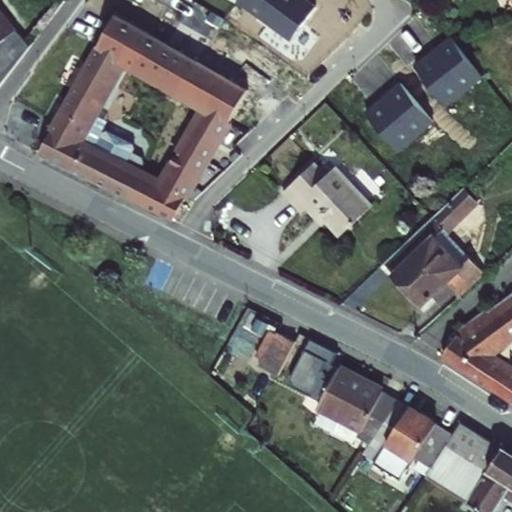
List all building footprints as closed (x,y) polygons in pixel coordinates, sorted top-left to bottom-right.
[(0,0),(0,52),(27,31),(2,1),(3,0),(0,0)] [(249,0),(247,3),(301,43),(313,27),(326,9),(313,0),(249,0)] [(187,217),(258,79),(128,9),(126,13),(123,11),(53,148),(120,183),(187,217)] [(313,27),(301,43),(313,52),(325,36),(313,27)] [(456,40),(421,69),(452,108),(488,79),(456,40)] [(374,115),(406,152),(441,122),(409,85),(374,115)] [(318,163),(291,189),(301,198),(310,208),(314,204),(320,199),(336,216),(348,230),(379,201),(344,163),(331,175),(318,163)] [(474,188),(394,259),(432,302),(444,293),(450,302),(464,290),(469,296),(494,274),(453,227),(484,199),(474,188)] [(336,216),(320,199),(314,204),(330,221),(336,216)] [(511,340),(511,298),(492,310),(490,308),(465,328),(445,355),(511,399),(511,367),(493,354),(511,340)] [(283,330),(277,326),(261,351),(268,354),(283,330)] [(281,371),(301,339),(284,328),(283,330),(268,354),(264,360),(281,371)] [(338,350),(312,336),(293,372),(296,381),(320,395),(343,360),(335,356),(338,350)] [(386,385),(343,360),(320,395),(322,396),(320,399),(361,421),(359,427),(374,437),(402,393),(386,385)] [(402,393),(374,437),(383,443),(389,434),(417,453),(440,418),(427,408),(413,399),(402,393)] [(508,445),(465,416),(456,429),(433,464),(430,469),(471,497),(508,445)] [(417,453),(433,464),(456,429),(440,418),(417,453)] [(417,453),(389,434),(383,443),(411,462),(417,453)] [(511,511),(511,447),(508,445),(471,497),(491,511),(493,511),(511,485),(511,511)]
